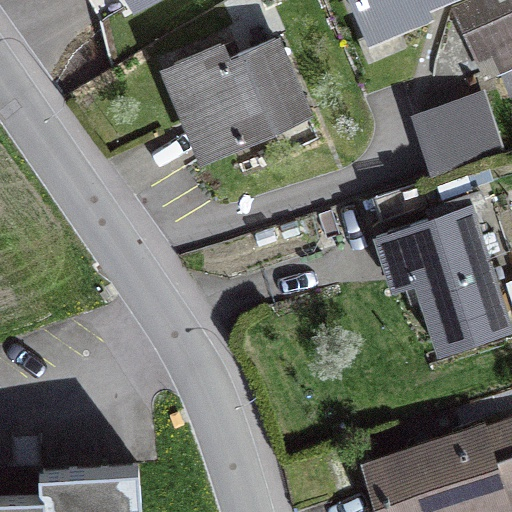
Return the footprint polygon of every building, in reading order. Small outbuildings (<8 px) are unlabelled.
[(422,0),(355,0),(370,33),(427,9),(422,0)] [(511,6),(509,0),(470,0),(457,6),(479,55),(493,48),(501,67),(511,62),(511,6)] [(172,63),(209,151),(305,111),(274,37),(226,57),(220,43),(172,63)] [(375,194),(383,217),(427,203),(420,180),(375,194)] [(375,232),(392,284),(403,280),(410,301),(422,297),(439,348),(510,325),(470,201),(375,232)] [(384,511),(466,511),(511,498),(511,418),(369,463),(384,511)] [(0,470),(0,511),(140,511),(137,462),(0,470)]
